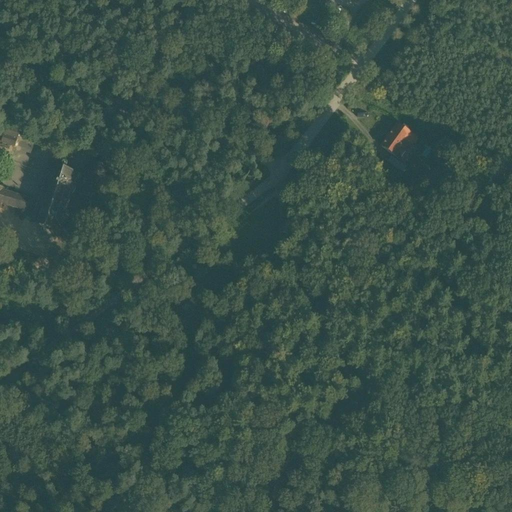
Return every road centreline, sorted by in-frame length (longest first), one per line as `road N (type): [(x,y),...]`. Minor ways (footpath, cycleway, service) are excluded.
road 1 (unclassified): [(360,67),(279,173),(0,388)]
road 2 (track): [(285,166),(0,75)]
